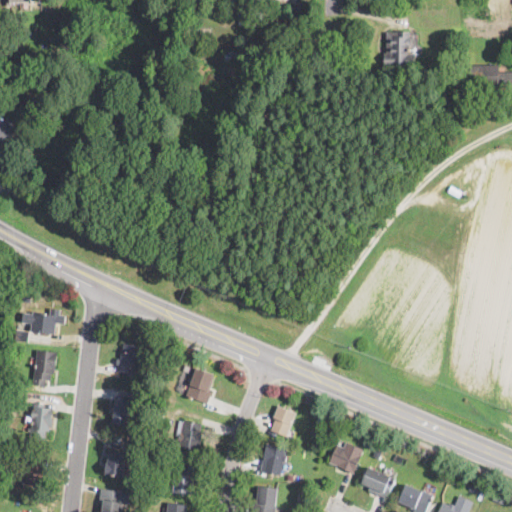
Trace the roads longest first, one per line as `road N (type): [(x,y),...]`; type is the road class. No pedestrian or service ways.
road 1 (primary): [(0,228),(183,323),(511,462)]
road 2 (residential): [(98,284),(68,511)]
road 3 (residential): [(225,511),(237,434),(267,359)]
